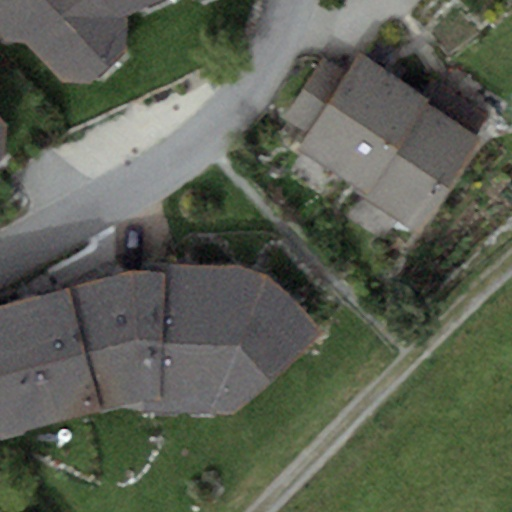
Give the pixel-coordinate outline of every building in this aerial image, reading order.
[(124,21),(137,12),(160,0),(0,0),(0,33),(8,43),(20,37),(61,82),(93,83),(139,37),(124,21)] [(347,71),(325,56),(282,117),(308,135),(299,150),(355,189),(422,93),(361,51),(347,71)] [(422,93),(355,189),(417,231),(482,139),(476,135),(489,116),(432,77),(422,93)] [(0,159),(7,153),(9,125),(0,116),(0,159)] [(0,436),(143,397),(145,408),(227,411),(322,332),(267,275),(239,263),(163,263),(163,272),(132,269),(0,304),(0,436)]
